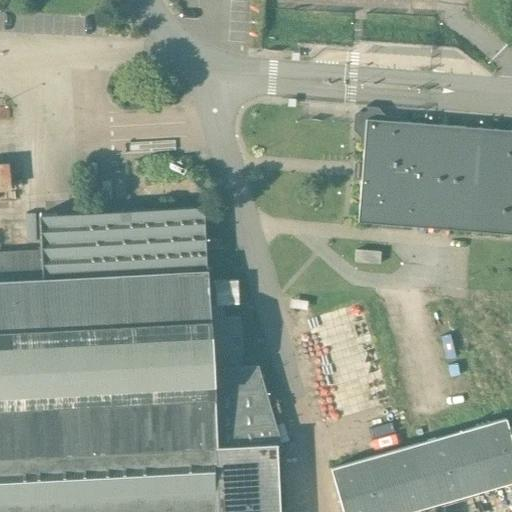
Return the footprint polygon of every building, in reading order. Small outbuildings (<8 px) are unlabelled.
[(357,221),(511,232),(511,130),(475,128),(468,127),(424,124),(379,121),(379,118),(374,111),(363,110),(357,115),(356,126),(362,132),(364,133),(357,221)] [(218,511),(213,369),(241,367),(239,317),(224,318),(223,303),(236,303),(236,280),(206,280),(204,248),(219,248),(219,239),(204,239),(202,206),(38,215),(39,250),(0,252),(0,511),(218,511)] [(380,251),(355,249),(354,262),(379,264),(380,251)] [(511,338),(499,291),(452,305),(482,409),(505,403),(495,367),(511,362),(511,338)] [(273,426),(256,366),(213,369),(218,511),(278,511),(275,443),(287,440),(282,423),(273,426)] [(465,430),(411,445),(330,468),(342,511),(398,511),(511,479),(511,448),(503,419),(465,430)]
